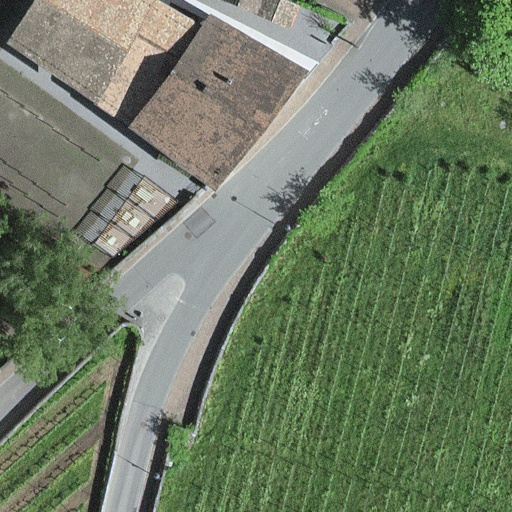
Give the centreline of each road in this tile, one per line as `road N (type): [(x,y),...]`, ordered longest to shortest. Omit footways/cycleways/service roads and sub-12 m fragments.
road 1 (residential): [(120,511),(152,385),(233,207)]
road 2 (residential): [(233,207),(0,409)]
road 3 (residential): [(428,0),(233,207)]
